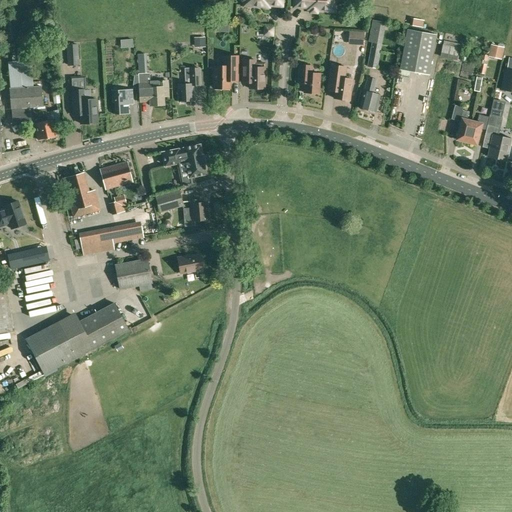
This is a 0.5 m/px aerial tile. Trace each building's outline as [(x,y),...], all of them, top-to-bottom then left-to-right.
[(294,0),(294,7),(308,7),(308,9),(310,9),(310,12),(316,12),(317,10),(334,11),(334,0),(294,0)] [(382,45),(386,22),(373,20),(369,42),(372,43),(367,67),(377,69),(382,45)] [(273,27),(265,27),(264,32),(267,35),(272,35),(273,27)] [(407,29),(400,69),(428,74),(436,34),(407,29)] [(444,40),(443,44),(440,56),(457,60),(460,43),(444,40)] [(78,65),(77,45),(67,45),(69,65),(78,65)] [(491,45),(489,56),(500,58),(503,47),(491,45)] [(214,66),(214,88),(230,89),(230,82),(237,82),(237,73),(237,56),(225,56),(225,66),(214,66)] [(28,58),(11,59),(12,84),(35,83),(34,64),(28,64),(28,58)] [(242,74),(242,83),(249,83),(249,88),(264,88),(264,67),(255,67),(255,62),(255,60),(243,60),(242,74)] [(298,77),(298,82),(305,83),(304,92),(318,93),(320,73),(311,73),(312,66),(299,65),(298,77)] [(328,81),(327,91),(335,92),(334,98),(349,100),(352,79),(344,78),(345,67),(331,65),(328,81)] [(188,103),(188,101),(194,100),(193,85),(200,85),(199,68),(184,69),(185,84),(178,84),(179,101),(180,101),(180,103),(188,103)] [(511,91),(511,71),(504,70),(500,89),(511,91)] [(138,73),(139,88),(140,102),(150,101),(151,105),(154,105),(155,107),(159,107),(161,105),(164,105),(163,94),(168,94),(168,81),(158,81),(158,84),(159,84),(159,87),(150,87),(150,73),(138,73)] [(359,108),(376,112),(380,94),(373,93),(377,79),(367,77),(365,88),(364,88),(359,108)] [(476,77),(474,91),(479,92),(482,78),(476,77)] [(39,140),(57,136),(53,119),(45,121),(42,106),(43,106),(41,86),(9,89),(11,109),(13,123),(31,121),(35,123),(39,140)] [(85,90),(72,90),(73,106),(73,115),(80,115),(81,124),(98,123),(96,99),(86,100),(85,90)] [(133,90),(112,91),(113,103),(114,103),(115,114),(129,113),(128,104),(133,104),(133,90)] [(466,142),(472,121),(467,119),(469,111),(462,110),(458,125),(460,125),(456,139),(466,142)] [(472,121),(466,142),(476,144),(481,128),(486,129),(487,124),(489,117),(479,114),(477,122),(472,121)] [(487,124),(486,129),(484,139),(491,140),(488,156),(506,160),(511,139),(496,135),(498,127),(487,124)] [(165,152),(161,153),(164,166),(168,165),(186,162),(189,178),(206,174),(204,164),(205,164),(203,155),(202,155),(200,144),(183,148),(183,149),(179,150),(179,149),(165,152)] [(105,189),(132,182),(127,162),(100,169),(105,189)] [(82,173),(63,178),(74,217),(100,210),(94,190),(88,192),(82,173)] [(28,205),(34,203),(28,184),(18,187),(22,198),(25,197),(28,205)] [(183,205),(179,190),(156,197),(160,212),(183,205)] [(124,211),(121,200),(109,203),(112,215),(124,211)] [(199,203),(198,200),(190,201),(192,221),(208,219),(207,208),(206,208),(205,202),(199,203)] [(0,226),(10,223),(11,229),(26,224),(18,201),(4,206),(5,211),(1,212),(0,210),(0,226)] [(114,249),(113,243),(113,242),(143,237),(141,226),(80,238),(84,255),(114,249)] [(171,237),(162,240),(164,246),(173,243),(171,237)] [(25,242),(0,247),(0,257),(3,269),(30,262),(25,242)] [(181,273),(203,269),(200,254),(187,257),(186,256),(178,257),(181,273)] [(147,259),(115,265),(120,289),(152,283),(147,259)] [(6,279),(0,279),(0,331),(12,330),(6,279)] [(151,283),(139,285),(140,291),(152,289),(151,283)] [(26,339),(45,374),(66,363),(128,330),(114,303),(79,322),(75,313),(26,339)]
